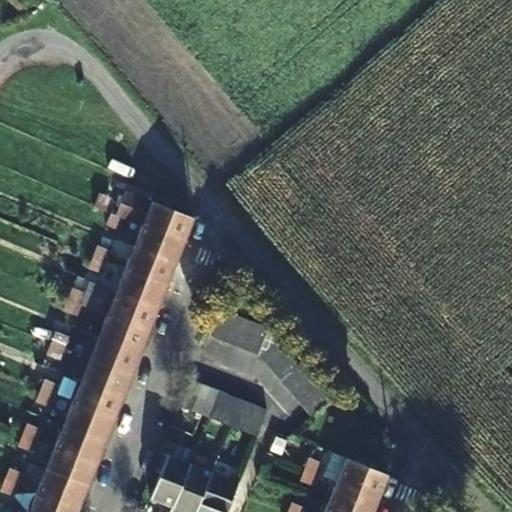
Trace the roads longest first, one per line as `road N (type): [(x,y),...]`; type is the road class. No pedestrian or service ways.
road 1 (residential): [(103,511),(217,216)]
road 2 (residential): [(217,216),(425,447)]
road 3 (residential): [(71,48),(217,216)]
